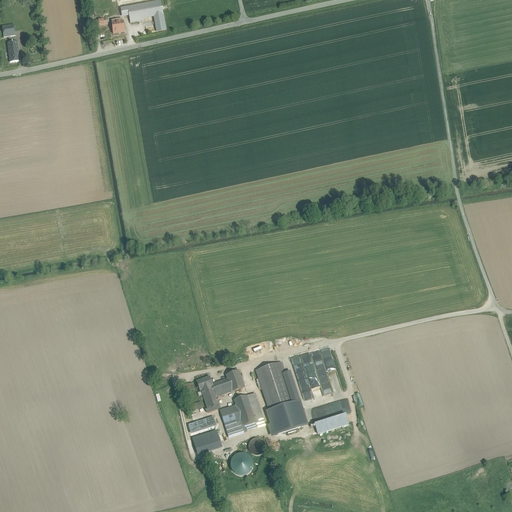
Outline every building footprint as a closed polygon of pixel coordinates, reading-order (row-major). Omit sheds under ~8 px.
[(160,3),(122,10),(123,16),(130,15),(131,21),(155,16),(158,32),(165,31),(160,3)] [(120,32),(120,33),(125,33),(124,23),(122,23),(121,20),(115,21),(115,24),(112,24),(113,33),(120,32)] [(2,27),(4,38),(16,37),(14,26),(2,27)] [(7,43),(10,63),(20,62),(17,42),(7,43)] [(292,343),(293,346),(336,337),(335,333),(292,343)] [(282,376),(285,375),(281,363),(256,372),(268,410),(291,402),(282,376)] [(212,385),(213,388),(201,392),(203,396),(204,400),(207,409),(219,405),(216,394),(230,389),(232,393),(245,388),(238,371),(226,376),(227,379),(212,385)] [(201,392),(213,388),(212,385),(210,377),(196,382),(200,393),(201,392)] [(249,402),(247,396),(234,401),(236,406),(239,415),(241,422),(242,426),(255,422),(254,417),(249,402)] [(249,402),(254,417),(261,414),(256,399),(249,402)] [(192,412),(203,408),(201,403),(190,407),(192,412)] [(220,411),(223,420),(239,415),(236,406),(220,411)] [(242,426),(244,432),(265,426),(261,414),(254,417),(255,422),(242,426)] [(239,415),(223,420),(223,421),(225,426),(241,422),(239,415)] [(318,435),(348,425),(345,415),(315,425),(318,435)] [(241,422),(225,426),(228,437),(244,432),(242,426),(241,422)] [(201,436),(191,438),(195,456),(221,450),(216,431),(208,433),(207,431),(200,432),(201,436)] [(255,456),(259,456),(262,455),(265,452),(266,448),(265,445),(263,442),(260,440),(257,439),(253,440),(251,442),(249,445),(249,449),(250,452),(252,455),(255,456)] [(246,478),(253,461),(238,454),(232,468),(235,470),(234,473),(246,478)]
